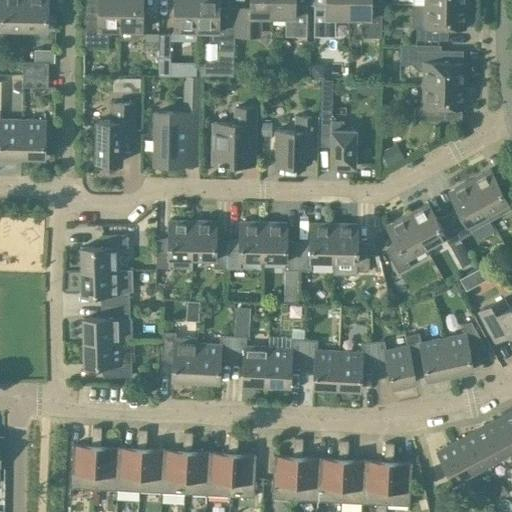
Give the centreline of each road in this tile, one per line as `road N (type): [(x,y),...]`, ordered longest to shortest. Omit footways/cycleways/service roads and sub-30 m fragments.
road 1 (residential): [(60,203),(133,204),(153,188),(376,193),(511,123)]
road 2 (residential): [(57,407),(374,422),(511,389)]
road 3 (residential): [(57,407),(60,203)]
